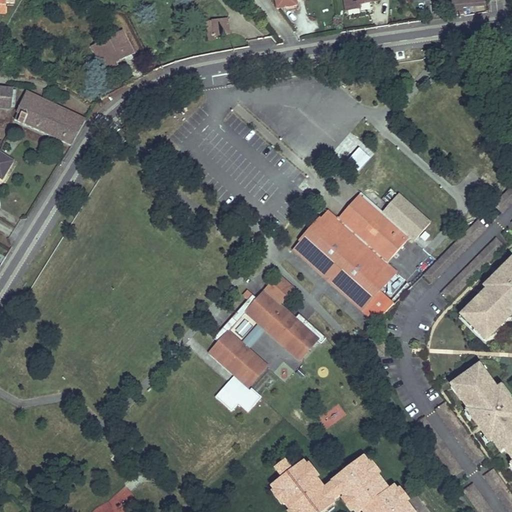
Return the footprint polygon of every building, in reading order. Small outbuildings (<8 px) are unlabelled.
[(275,0),(277,8),(296,5),(295,0),(275,0)] [(380,1),(379,0),(344,0),(346,11),(361,8),(360,5),(380,1)] [(485,0),(451,0),(453,16),(464,15),(463,6),(486,4),(485,0)] [(113,9),(90,3),(89,10),(111,16),(113,9)] [(229,34),(227,20),(212,23),(213,29),(208,30),(209,40),(217,39),(216,36),(229,34)] [(133,54),(123,33),(93,48),(105,72),(117,66),(115,62),(133,54)] [(0,107),(11,109),(13,90),(0,88),(0,107)] [(87,121),(27,93),(14,120),(71,146),(87,121)] [(0,177),(2,178),(12,162),(0,154),(0,177)] [(511,188),(495,206),(502,212),(511,202),(511,188)] [(372,204),(362,193),(337,220),(348,230),(372,204)] [(386,265),(410,238),(372,204),(348,230),(337,220),(328,213),(321,221),(322,223),(310,234),(305,242),(303,241),(294,250),(323,276),(351,302),(375,323),(391,307),(394,305),(380,293),(396,275),(397,274),(386,265)] [(432,283),(485,230),(478,223),(425,276),(432,283)] [(496,241),(443,294),(449,301),(503,247),(496,241)] [(473,305),(466,312),(471,317),(466,322),(481,337),(486,332),(491,337),(498,330),(497,329),(506,320),(506,321),(511,316),(511,315),(511,263),(511,261),(511,260),(510,261),(510,262),(503,270),(502,269),(501,271),(502,272),(502,271),(503,272),(495,279),(494,279),(495,279),(494,278),(492,279),(493,280),(485,288),(485,287),(483,288),(485,289),(486,288),(488,290),(481,296),(482,297),(473,306),(473,305)] [(502,272),(501,271),(494,278),(495,279),(494,279),(495,279),(503,272),(502,271),(502,272)] [(293,289),(278,276),(257,300),(252,295),(232,318),(237,323),(246,313),(259,325),(242,345),(228,332),(223,328),(214,338),(219,343),(210,353),(235,375),(248,387),(266,366),(247,349),(265,329),(299,360),(317,340),(321,344),(326,338),(306,321),(302,325),(295,319),(279,305),(293,289)] [(466,312),(461,317),(466,322),(471,317),(466,312)] [(299,314),(295,319),(302,325),(306,321),(299,314)] [(232,318),(223,328),(228,332),(237,323),(232,318)] [(486,332),(481,337),(486,342),(491,337),(486,332)] [(370,341),(369,355),(383,356),(384,342),(370,341)] [(484,373),(480,367),(474,371),(478,377),(484,373)] [(511,404),(504,393),(500,396),(496,391),(488,380),(489,380),(484,373),(478,377),(474,371),(456,383),(461,390),(455,394),(460,401),(461,400),(468,411),(472,416),(471,417),(475,423),(476,423),(482,431),(481,432),(486,438),(487,437),(491,442),(492,441),(501,454),(505,451),(511,460),(511,404)] [(248,387),(235,375),(228,383),(244,397),(251,390),(248,387)] [(244,397),(228,383),(214,398),(231,412),(237,405),(247,414),(261,398),(251,390),(244,397)] [(456,383),(451,387),(455,394),(461,390),(456,383)] [(500,388),(496,391),(500,396),(504,393),(500,388)] [(445,405),(437,411),(474,462),(482,456),(445,405)] [(339,417),(329,408),(318,419),(328,428),(339,417)] [(454,477),(462,471),(425,420),(417,425),(454,477)] [(413,511),(408,505),(399,493),(396,488),(391,491),(380,477),(371,465),(366,458),(352,468),(346,472),(334,481),(335,483),(326,490),(318,478),(309,467),(305,462),(294,470),(287,461),(278,468),(285,477),(273,485),(277,490),(286,502),(292,511),(293,511),(413,511)] [(371,465),(380,477),(382,475),(374,463),(371,465)] [(309,467),(318,478),(320,477),(312,465),(309,467)] [(511,511),(511,498),(493,472),(485,478),(510,511),(511,511)] [(479,511),(491,511),(473,486),(465,492),(479,511)] [(274,492),(283,504),(286,502),(277,490),(274,492)] [(399,493),(408,505),(411,503),(402,491),(399,493)]
